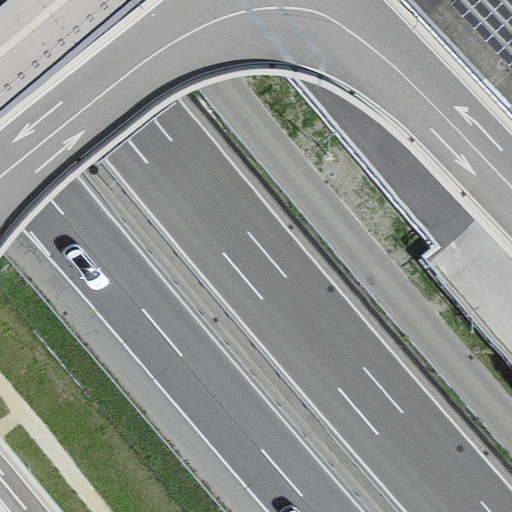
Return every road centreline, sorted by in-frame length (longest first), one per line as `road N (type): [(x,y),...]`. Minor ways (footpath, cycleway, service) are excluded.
road 1 (motorway): [(470,511),(35,0)]
road 2 (motorway): [(0,136),(315,511)]
